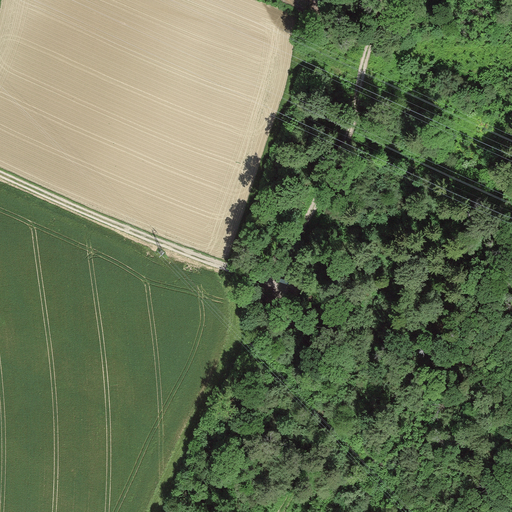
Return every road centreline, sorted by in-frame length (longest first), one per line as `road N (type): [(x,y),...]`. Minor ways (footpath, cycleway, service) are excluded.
road 1 (track): [(282,291),(355,132),(388,0)]
road 2 (track): [(230,269),(0,174)]
